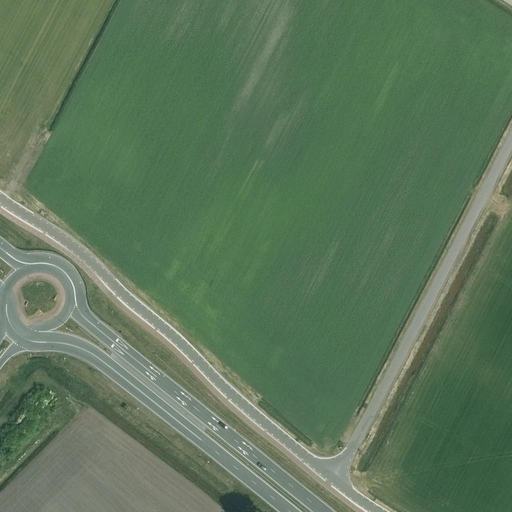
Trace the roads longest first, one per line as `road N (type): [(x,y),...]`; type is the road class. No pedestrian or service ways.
road 1 (unclassified): [(333,476),(59,236),(0,199)]
road 2 (unclassified): [(333,476),(511,146)]
road 3 (trunk): [(323,511),(97,328),(75,298)]
road 4 (trunk): [(24,338),(86,351),(291,511)]
